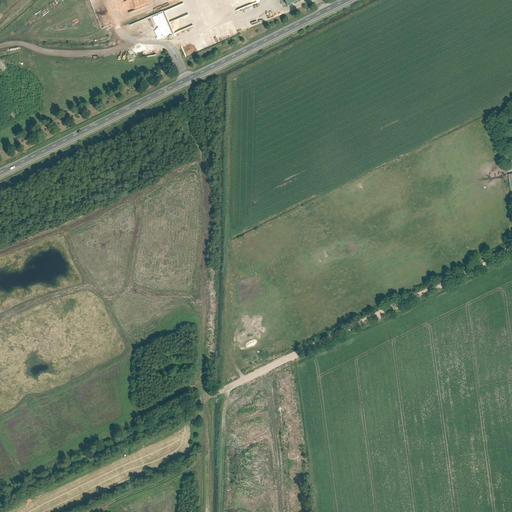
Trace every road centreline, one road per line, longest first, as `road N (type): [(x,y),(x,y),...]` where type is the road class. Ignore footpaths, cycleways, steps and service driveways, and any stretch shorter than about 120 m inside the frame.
road 1 (track): [(0,496),(511,248)]
road 2 (track): [(206,511),(209,192),(186,77)]
road 3 (tertiary): [(0,171),(343,0)]
road 4 (track): [(130,41),(63,55),(0,51)]
